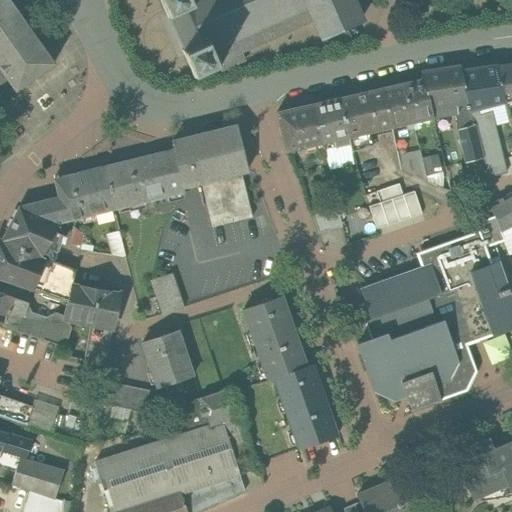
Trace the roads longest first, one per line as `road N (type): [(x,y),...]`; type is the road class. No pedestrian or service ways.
road 1 (residential): [(254,85),(380,448)]
road 2 (unclassified): [(254,85),(388,48),(486,29),(511,32)]
road 3 (unknown): [(113,339),(312,268)]
road 4 (residential): [(121,79),(51,142),(0,203)]
road 5 (residential): [(234,511),(380,448)]
road 6 (unclassified): [(121,79),(161,105),(254,85)]
road 7 (residential): [(380,448),(511,392)]
